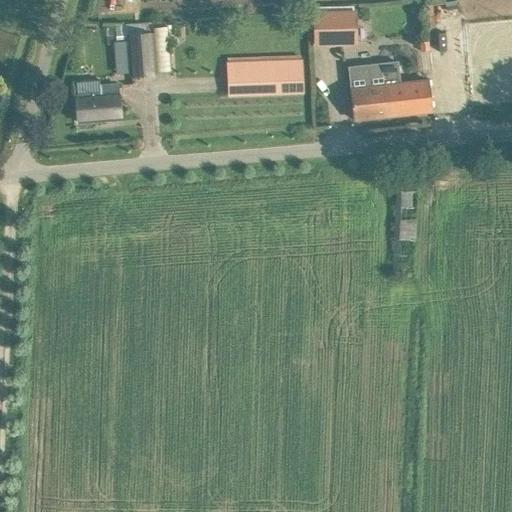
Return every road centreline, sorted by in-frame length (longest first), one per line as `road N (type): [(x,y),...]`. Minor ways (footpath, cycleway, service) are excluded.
road 1 (unclassified): [(14,175),(511,134)]
road 2 (track): [(14,175),(0,448)]
road 3 (unclassified): [(14,175),(60,0)]
